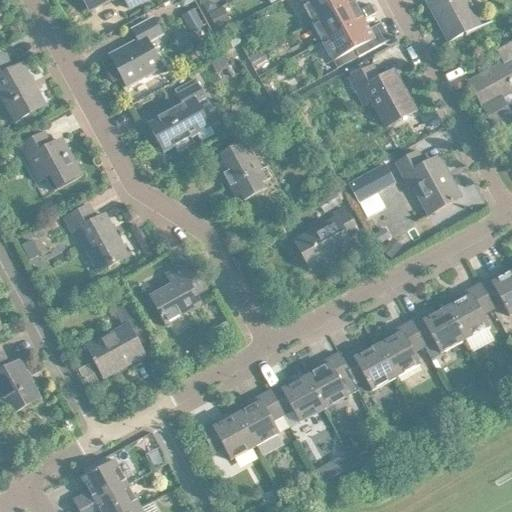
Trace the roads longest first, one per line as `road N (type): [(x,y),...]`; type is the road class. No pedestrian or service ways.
road 1 (residential): [(272,347),(217,233),(141,184),(42,0)]
road 2 (residential): [(272,347),(509,207)]
road 3 (residential): [(509,207),(398,0)]
road 4 (residential): [(104,434),(0,239)]
road 5 (residential): [(104,434),(272,347)]
